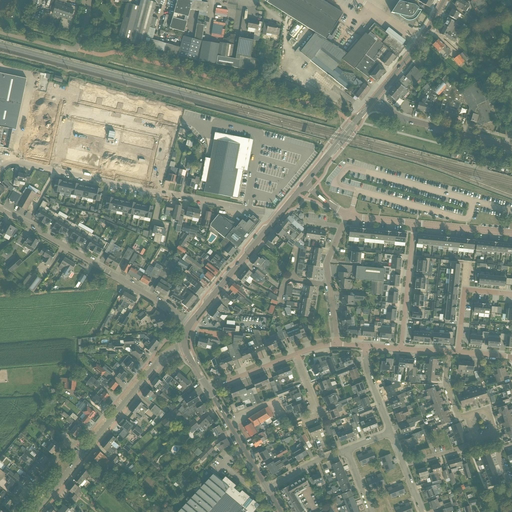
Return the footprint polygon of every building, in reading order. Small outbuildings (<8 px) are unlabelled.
[(147,47),(178,55),(180,48),(147,39),(150,28),(156,29),(158,19),(152,17),(155,6),(158,6),(160,0),(140,0),(139,7),(138,13),(137,17),(135,22),(134,26),(133,29),(132,33),(131,37),(130,40),(129,43),(144,47),(144,46),(147,47)] [(177,0),(170,29),(184,32),(190,10),(192,1),(190,1),(187,0),(177,0)] [(328,0),(326,3),(321,0),(268,0),(267,2),(326,40),(343,13),(334,8),(336,4),(329,0),(328,0)] [(457,8),(465,12),(469,5),(459,0),(456,0),(455,2),(456,3),(455,5),(458,7),(457,8)] [(478,10),(479,12),(488,6),(483,0),(470,0),(471,1),(470,3),(471,3),(474,9),(476,11),(478,10)] [(178,56),(196,61),(201,41),(202,41),(208,3),(201,2),(202,1),(193,1),(192,1),(190,10),(199,11),(194,39),(183,36),(180,48),(178,55),(178,56)] [(408,21),(410,21),(411,21),(413,20),(415,19),(416,18),(417,17),(421,10),(418,10),(419,8),(415,5),(399,1),(391,13),(406,17),(404,19),(406,20),(408,21)] [(119,37),(130,40),(131,37),(132,33),(133,29),(134,26),(135,22),(137,17),(138,13),(139,7),(128,4),(119,37)] [(53,15),(62,18),(65,8),(56,5),(53,15)] [(62,18),(70,21),(74,11),(65,8),(62,18)] [(449,16),(456,20),(458,17),(460,18),(461,15),(460,14),(452,10),(449,16)] [(44,24),(51,27),(54,18),(48,17),(48,19),(46,19),(44,24)] [(443,26),(444,27),(458,34),(461,29),(462,28),(461,27),(456,25),(457,24),(455,23),(447,18),(443,26)] [(259,37),(262,26),(259,25),(259,22),(249,20),(248,28),(255,29),(254,36),(259,37)] [(266,33),(278,35),(279,29),(277,28),(277,25),(275,25),(275,24),(268,22),(268,24),(264,23),(262,34),(266,35),(266,33)] [(340,31),(344,26),(339,22),(335,27),(340,31)] [(342,60),(354,69),(355,68),(361,60),(365,55),(376,40),(381,44),(384,40),(390,45),(387,49),(392,53),(388,58),(392,61),(404,46),(403,46),(386,33),(374,23),(367,33),(366,33),(347,54),(342,60)] [(440,34),(454,42),(456,40),(457,38),(458,34),(444,27),(440,34)] [(216,65),(234,67),(235,59),(231,59),(235,35),(230,34),(230,37),(228,38),(227,38),(226,44),(220,43),(219,44),(216,64),(216,65)] [(299,47),(294,53),(308,64),(310,61),(347,91),(353,83),(357,86),(357,87),(360,89),(361,88),(367,93),(370,89),(366,86),(356,79),(354,74),(343,72),(337,68),(341,62),(340,62),(342,60),(347,54),(315,34),(302,50),(299,47)] [(238,68),(254,71),(256,59),(251,58),(254,41),(251,40),(239,38),(236,59),(235,59),(234,67),(234,68),(238,68)] [(384,64),(388,67),(392,61),(388,58),(392,53),(387,49),(390,45),(384,40),(381,44),(376,40),(365,55),(374,62),(377,58),(381,61),(381,62),(384,64)] [(434,42),(432,44),(433,45),(432,45),(437,50),(437,51),(439,52),(443,55),(445,53),(448,56),(451,52),(442,43),(442,44),(438,40),(435,43),(434,42)] [(199,61),(216,64),(219,44),(202,41),(199,61)] [(464,52),(460,55),(464,60),(468,57),(464,52)] [(370,76),(376,81),(385,70),(374,62),(365,55),(355,68),(368,78),(370,76)] [(454,59),(459,66),(464,62),(459,56),(454,59)] [(411,82),(419,89),(425,82),(421,78),(423,75),(418,70),(414,67),(406,77),(411,82)] [(0,147),(8,149),(9,144),(13,130),(16,130),(27,79),(0,73),(0,147)] [(427,113),(428,113),(430,105),(432,106),(434,101),(433,101),(435,96),(436,96),(436,94),(439,96),(441,94),(443,96),(447,78),(446,75),(433,90),(432,90),(427,97),(422,111),(425,112),(425,113),(427,113)] [(388,93),(389,95),(396,101),(400,96),(403,98),(409,92),(405,89),(411,82),(406,77),(403,76),(388,93)] [(439,116),(448,118),(450,110),(453,101),(460,103),(468,105),(461,92),(458,87),(451,84),(447,78),(443,96),(439,116)] [(480,127),(482,127),(483,125),(485,124),(497,119),(480,82),(478,83),(477,82),(461,92),(468,105),(469,108),(467,114),(470,115),(471,115),(472,115),(471,121),(472,121),(472,122),(473,124),(474,124),(479,126),(480,124),(480,127)] [(418,105),(417,110),(418,111),(419,111),(420,111),(422,111),(427,97),(432,90),(430,87),(425,92),(424,96),(422,96),(421,102),(419,101),(418,105)] [(82,99),(81,100),(82,100),(82,99),(88,101),(91,90),(84,88),(84,90),(82,99)] [(352,94),(361,101),(367,93),(361,88),(359,89),(358,91),(356,89),(355,90),(352,94)] [(91,90),(88,101),(94,102),(94,103),(95,103),(95,102),(97,93),(97,91),(91,90)] [(102,105),(103,105),(108,106),(108,107),(109,107),(111,95),(104,94),(104,95),(102,105)] [(111,95),(109,107),(109,106),(115,108),(117,98),(118,97),(111,95)] [(122,110),(122,111),(123,111),(123,110),(129,112),(131,101),(125,100),(125,99),(124,101),(122,110)] [(131,101),(129,112),(135,113),(135,114),(136,114),(136,113),(138,104),(138,103),(131,101)] [(450,110),(448,118),(456,120),(457,117),(458,118),(459,115),(457,115),(459,108),(461,103),(460,103),(453,101),(450,110)] [(143,116),(143,117),(143,116),(149,117),(149,118),(152,107),(145,105),(145,106),(143,116)] [(152,107),(149,118),(150,118),(150,117),(156,119),(155,119),(156,119),(158,109),(159,108),(158,108),(152,107)] [(163,121),(163,122),(164,122),(164,121),(170,123),(172,112),(166,111),(165,112),(163,121)] [(172,112),(170,123),(176,124),(176,125),(177,124),(179,115),(179,114),(172,112)] [(205,158),(201,182),(206,183),(204,192),(233,198),(238,199),(240,188),(244,170),(250,139),(215,133),(213,140),(214,140),(210,159),(205,158)] [(30,143),(27,154),(31,155),(32,155),(33,155),(36,144),(30,143)] [(46,146),(44,158),(48,158),(49,159),(52,148),(46,146)] [(69,148),(67,159),(70,159),(71,160),(72,160),(75,149),(69,148)] [(94,153),(92,164),(93,165),(97,166),(100,155),(94,153)] [(167,181),(174,183),(176,176),(175,175),(177,169),(171,167),(167,181)] [(178,179),(177,184),(182,185),(183,185),(184,181),(185,178),(184,178),(186,171),(179,169),(177,176),(179,176),(178,179)] [(13,184),(13,186),(19,187),(19,184),(24,186),(25,183),(26,180),(27,175),(19,174),(19,173),(17,181),(14,180),(13,184)] [(195,180),(196,177),(189,175),(188,179),(189,179),(186,186),(193,188),(195,180)] [(2,184),(8,189),(11,185),(5,180),(2,184)] [(60,192),(62,182),(62,181),(56,180),(54,191),(60,192)] [(77,196),(79,186),(79,185),(73,184),(71,195),(77,196)] [(14,188),(12,190),(14,191),(13,191),(21,196),(23,194),(18,191),(19,188),(16,187),(15,189),(14,188)] [(28,189),(18,206),(26,211),(34,197),(37,199),(39,195),(28,189)] [(93,200),(99,201),(100,198),(101,194),(101,190),(95,189),(93,200)] [(13,203),(16,205),(21,196),(13,191),(11,195),(9,199),(10,204),(13,203)] [(111,210),(114,200),(114,199),(108,198),(107,201),(106,201),(105,205),(106,206),(105,208),(111,210)] [(39,221),(42,223),(48,212),(44,210),(48,204),(43,201),(37,211),(40,212),(36,219),(39,220),(39,221)] [(134,215),(136,205),(136,204),(130,203),(128,213),(134,215)] [(144,217),(150,219),(153,208),(147,206),(147,207),(144,217)] [(173,219),(173,220),(178,221),(178,223),(177,225),(175,231),(180,232),(182,226),(183,217),(184,215),(183,215),(180,214),(181,207),(176,206),(175,211),(173,219)] [(186,216),(192,218),(194,209),(188,208),(186,216)] [(192,218),(199,219),(201,211),(194,209),(192,218)] [(45,224),(48,226),(52,219),(54,220),(57,215),(49,210),(48,212),(42,223),(45,224)] [(202,227),(207,228),(208,224),(211,213),(206,212),(202,227)] [(212,221),(209,229),(213,231),(223,240),(224,239),(225,238),(238,248),(250,232),(251,233),(254,230),(253,229),(259,221),(253,216),(251,218),(248,216),(244,222),(242,220),(235,228),(233,227),(235,223),(225,218),(224,219),(217,214),(212,221)] [(56,231),(59,232),(66,220),(57,215),(54,220),(57,221),(53,229),(56,230),(56,231)] [(62,234),(65,235),(69,228),(72,230),(75,225),(75,224),(66,220),(59,232),(62,234)] [(297,242),(303,247),(303,246),(304,246),(304,243),(299,239),(303,235),(285,220),(284,220),(279,226),(294,240),(295,241),(296,241),(297,242)] [(73,240),(76,242),(83,229),(78,226),(79,224),(76,222),(75,224),(75,225),(72,230),(74,231),(70,238),(73,240)] [(5,224),(0,232),(0,233),(3,235),(4,233),(12,238),(16,229),(11,226),(9,228),(7,227),(8,226),(5,224)] [(279,227),(275,233),(279,236),(281,238),(284,235),(287,237),(286,238),(289,240),(290,239),(292,241),(293,242),(294,240),(279,226),(278,226),(279,227)] [(160,244),(161,242),(162,236),(164,236),(166,230),(163,229),(163,228),(160,227),(157,243),(160,245),(160,244)] [(79,243),(82,245),(86,238),(89,240),(92,234),(83,229),(76,242),(79,244),(79,243)] [(305,235),(305,238),(312,239),(314,230),(311,229),(311,230),(307,229),(306,235),(305,235)] [(320,231),(318,240),(326,241),(326,238),(325,238),(326,232),(322,232),(322,231),(320,231)] [(182,240),(186,242),(190,237),(184,233),(180,238),(182,239),(182,240)] [(194,239),(199,242),(203,237),(197,233),(194,239)] [(90,250),(93,252),(99,241),(93,238),(94,236),(92,234),(89,240),(91,241),(87,248),(90,250)] [(265,244),(272,251),(275,247),(276,248),(277,247),(280,249),(284,244),(282,241),(279,245),(276,242),(279,239),(273,234),(265,244)] [(23,246),(33,252),(39,241),(32,237),(32,238),(29,237),(23,246)] [(96,253),(99,255),(103,248),(106,249),(109,244),(100,239),(99,241),(93,252),(96,254),(96,253)] [(225,239),(221,244),(227,249),(226,249),(224,251),(231,257),(236,250),(232,247),(233,245),(225,239)] [(105,252),(108,254),(115,241),(112,240),(109,245),(105,252)] [(184,248),(183,248),(179,245),(177,248),(178,249),(182,252),(184,254),(187,250),(184,248)] [(43,261),(49,266),(52,261),(51,261),(55,255),(47,250),(43,248),(39,254),(43,256),(45,258),(43,261)] [(123,257),(126,259),(131,249),(128,248),(123,257)] [(126,259),(128,261),(134,251),(131,249),(126,259)] [(106,262),(111,265),(116,256),(119,252),(115,250),(114,252),(112,251),(106,262)] [(116,256),(111,265),(117,268),(119,264),(121,261),(118,259),(119,258),(120,258),(121,256),(122,254),(119,252),(116,256)] [(210,255),(223,266),(226,262),(219,256),(220,256),(219,255),(217,253),(216,254),(213,252),(210,255)] [(124,266),(122,271),(127,274),(129,269),(132,264),(133,264),(138,255),(135,253),(131,259),(128,265),(126,263),(124,266)] [(211,281),(212,281),(215,277),(214,277),(215,276),(211,273),(208,271),(207,273),(201,269),(203,266),(186,254),(182,259),(185,261),(184,262),(182,260),(182,261),(189,265),(189,264),(190,265),(194,268),(200,272),(202,273),(205,275),(204,276),(211,281)] [(401,259),(396,258),(397,255),(384,254),(384,259),(392,260),(391,263),(401,264),(401,259)] [(209,257),(206,260),(210,263),(211,262),(216,267),(220,270),(223,266),(210,255),(209,257)] [(167,267),(173,271),(173,270),(175,267),(176,264),(177,265),(180,259),(174,256),(167,267)] [(255,272),(263,278),(266,274),(263,271),(264,270),(263,268),(261,266),(266,260),(263,257),(261,259),(256,256),(250,263),(255,267),(256,267),(258,269),(255,272)] [(7,269),(5,270),(9,274),(11,272),(23,262),(18,257),(17,258),(17,259),(16,261),(15,260),(14,262),(13,261),(11,263),(11,264),(11,265),(10,264),(10,266),(9,265),(9,266),(8,266),(8,267),(7,267),(6,268),(7,269)] [(58,269),(64,272),(70,261),(65,258),(62,262),(61,264),(61,265),(58,269)] [(418,261),(417,266),(429,267),(430,259),(423,258),(423,261),(418,261)] [(204,260),(202,262),(205,264),(206,265),(210,268),(209,270),(215,275),(219,271),(215,268),(213,266),(204,260)] [(75,264),(70,261),(64,272),(63,273),(70,278),(73,273),(73,272),(71,271),(75,264)] [(179,265),(186,270),(189,265),(182,261),(179,265)] [(450,269),(459,270),(460,265),(457,264),(457,262),(448,261),(448,269),(450,269)] [(49,272),(54,276),(58,270),(56,269),(59,264),(57,262),(49,272)] [(127,274),(139,281),(143,274),(144,274),(146,271),(140,268),(137,267),(138,265),(134,262),(127,274)] [(142,277),(140,281),(147,286),(150,281),(151,279),(148,277),(150,275),(152,276),(156,279),(163,267),(156,263),(153,269),(148,266),(146,271),(144,274),(144,275),(142,277)] [(382,266),(382,269),(385,269),(385,271),(395,272),(395,269),(400,270),(401,264),(391,263),(388,263),(388,267),(382,266)] [(376,295),(382,295),(382,292),(383,288),(383,285),(385,269),(368,268),(362,267),(357,267),(355,280),(372,281),(370,294),(376,295)] [(246,268),(242,273),(248,278),(251,281),(252,281),(253,279),(254,281),(257,277),(256,277),(246,268)] [(390,280),(399,281),(400,276),(395,275),(395,272),(385,271),(384,275),(390,275),(390,280)] [(202,284),(206,287),(208,285),(210,283),(210,282),(211,281),(204,276),(205,275),(202,273),(199,277),(194,272),(191,275),(202,284)] [(476,272),(475,281),(479,282),(479,284),(484,285),(485,275),(480,275),(480,272),(476,272)] [(184,273),(178,280),(181,282),(187,275),(184,273)] [(242,273),(238,278),(248,287),(250,285),(246,281),(248,278),(242,273)] [(344,289),(349,290),(350,280),(348,280),(348,274),(344,273),(339,273),(338,283),(340,283),(339,288),(344,289)] [(25,286),(33,292),(42,280),(34,274),(25,286)] [(82,274),(78,281),(80,282),(82,283),(86,277),(82,274)] [(416,278),(415,283),(425,284),(425,279),(428,279),(428,276),(422,275),(421,278),(416,278)] [(155,290),(160,293),(166,282),(161,279),(155,290)] [(191,284),(188,288),(192,292),(195,293),(198,296),(204,289),(200,286),(193,281),(191,279),(189,282),(191,283),(191,284)] [(399,287),(399,281),(390,280),(389,285),(383,285),(383,288),(393,289),(394,286),(399,287)] [(169,298),(181,305),(181,303),(181,304),(181,303),(185,299),(180,296),(186,287),(182,284),(182,283),(181,283),(181,284),(177,281),(171,291),(172,292),(169,298)] [(160,293),(165,296),(172,285),(166,282),(160,293)] [(234,283),(229,289),(233,292),(236,294),(236,293),(239,295),(244,299),(245,297),(247,296),(239,290),(241,288),(237,285),(236,285),(234,283)] [(415,283),(415,289),(420,290),(420,293),(426,293),(430,294),(431,285),(427,285),(427,284),(425,284),(415,283)] [(388,297),(398,298),(398,293),(393,292),(393,289),(383,288),(382,292),(389,292),(388,297)] [(181,304),(191,311),(199,300),(197,298),(197,297),(192,293),(192,294),(187,289),(185,292),(181,296),(180,296),(185,299),(181,303),(181,304)] [(117,310),(121,313),(131,296),(124,292),(121,299),(124,301),(120,307),(119,307),(117,310)] [(267,298),(276,301),(277,297),(269,292),(267,298)] [(342,304),(352,305),(353,299),(363,300),(364,294),(355,293),(355,297),(343,296),(342,304)] [(414,295),(414,301),(423,302),(423,301),(426,302),(427,302),(428,297),(426,296),(426,293),(420,293),(420,296),(414,295)] [(222,300),(228,304),(230,302),(232,303),(235,300),(230,295),(229,297),(225,294),(223,297),(224,298),(222,300)] [(121,313),(124,314),(130,304),(133,306),(137,299),(136,299),(137,298),(134,297),(134,298),(131,296),(121,313)] [(397,304),(398,298),(388,297),(388,302),(381,302),(381,305),(391,306),(392,303),(397,304)] [(247,298),(243,302),(251,306),(253,304),(253,303),(247,298)] [(426,302),(423,301),(423,302),(414,301),(413,306),(418,307),(418,310),(425,310),(426,302)] [(222,310),(226,314),(229,310),(218,302),(213,308),(219,313),(222,310)] [(386,315),(396,316),(396,310),(391,309),(391,306),(381,305),(381,309),(387,310),(386,315)] [(208,315),(219,323),(222,320),(220,318),(222,315),(219,313),(213,308),(208,315)] [(156,321),(158,329),(166,327),(163,315),(156,310),(153,315),(150,316),(152,322),(156,321)] [(412,318),(424,319),(425,310),(418,310),(418,313),(412,312),(412,318)] [(347,311),(341,312),(342,317),(341,317),(342,326),(343,326),(344,333),(356,334),(357,328),(349,327),(349,325),(351,325),(350,316),(348,316),(347,311)] [(120,323),(125,326),(132,314),(128,312),(125,316),(124,315),(120,323)] [(139,319),(142,323),(148,318),(142,312),(139,315),(141,318),(139,319)] [(395,321),(396,316),(386,315),(386,320),(380,319),(379,322),(379,323),(381,323),(390,324),(390,321),(395,321)] [(368,327),(363,327),(364,321),(360,320),(359,331),(362,331),(362,336),(368,337),(368,327)] [(374,322),(374,328),(368,327),(368,337),(373,338),(374,332),(377,333),(378,322),(374,322)] [(386,329),(381,328),(381,323),(379,323),(379,322),(378,322),(377,333),(380,333),(379,338),(385,339),(386,329)] [(295,326),(292,328),(296,339),(302,337),(301,334),(304,333),(301,324),(295,326)] [(391,324),(391,329),(386,329),(385,339),(390,339),(391,334),(394,334),(395,324),(391,324)] [(285,332),(283,333),(285,338),(289,337),(290,342),(296,339),(292,328),(287,330),(286,330),(286,331),(285,332)] [(257,330),(253,330),(255,335),(259,345),(261,345),(263,344),(262,341),(257,330)] [(430,334),(430,336),(433,337),(432,342),(438,343),(439,333),(439,331),(434,330),(430,330),(430,331),(430,334)] [(444,334),(443,343),(449,344),(449,338),(452,339),(453,332),(444,331),(444,334)] [(475,345),(481,346),(482,339),(485,339),(486,332),(483,332),(482,336),(476,336),(475,345)] [(489,335),(489,333),(486,332),(485,339),(488,339),(487,346),(493,347),(494,335),(489,335)] [(233,339),(233,344),(236,343),(237,342),(242,340),(243,334),(234,333),(233,339)] [(494,335),(493,347),(499,348),(500,340),(503,341),(504,334),(500,334),(500,336),(494,335)] [(504,334),(503,341),(506,341),(505,347),(511,348),(511,341),(511,335),(506,334),(504,334)] [(278,335),(269,339),(273,348),(276,347),(280,346),(278,342),(280,341),(278,335)] [(144,338),(144,339),(156,348),(158,346),(159,345),(159,344),(160,343),(156,340),(153,338),(150,342),(149,342),(150,340),(146,336),(144,338)] [(197,346),(206,348),(207,346),(217,348),(219,342),(208,339),(208,340),(199,338),(197,346)] [(144,339),(141,342),(147,347),(145,348),(148,350),(152,354),(152,353),(153,353),(154,351),(154,350),(156,348),(144,339)] [(266,340),(263,341),(267,351),(270,350),(273,348),(269,339),(266,340)] [(233,344),(231,345),(235,354),(239,353),(236,343),(233,344)] [(130,353),(139,360),(143,354),(139,351),(140,348),(134,344),(120,345),(120,344),(113,345),(113,350),(124,349),(126,347),(129,347),(131,348),(133,350),(130,353)] [(246,348),(250,358),(256,355),(255,350),(252,345),(249,346),(248,344),(245,345),(246,347),(246,348)] [(240,350),(241,353),(242,357),(243,360),(250,358),(246,348),(240,350)] [(124,360),(122,363),(123,364),(125,366),(126,367),(128,368),(130,370),(135,364),(133,363),(135,361),(134,360),(129,355),(128,355),(124,360)] [(223,357),(222,357),(227,367),(233,364),(232,361),(230,357),(227,358),(226,355),(223,357)] [(339,370),(340,372),(350,368),(349,365),(353,364),(350,357),(346,359),(345,356),(339,359),(340,363),(339,363),(340,367),(338,368),(339,370)] [(218,365),(220,369),(227,367),(222,357),(220,358),(221,361),(217,362),(218,365)] [(312,367),(311,368),(312,371),(314,375),(315,374),(315,375),(329,369),(331,374),(335,372),(334,367),(331,360),(330,359),(326,361),(325,357),(316,358),(318,362),(316,362),(315,364),(316,366),(312,367)] [(394,372),(394,368),(394,366),(392,366),(393,360),(386,359),(386,362),(382,362),(381,365),(380,371),(385,371),(389,371),(389,372),(394,372)] [(393,378),(393,382),(397,382),(398,375),(401,375),(402,368),(406,368),(406,360),(399,359),(398,369),(394,368),(394,372),(394,375),(394,378),(393,378)] [(406,360),(406,368),(409,368),(408,376),(409,376),(411,376),(411,383),(415,383),(416,375),(416,370),(412,370),(413,360),(406,360)] [(462,373),(465,373),(466,362),(458,362),(458,370),(462,370),(462,373)] [(465,373),(469,374),(469,371),(473,371),(474,363),(466,362),(465,373)] [(93,368),(102,376),(106,372),(102,369),(102,368),(96,364),(93,368)] [(106,371),(110,375),(113,372),(105,365),(102,368),(102,369),(106,372),(106,371)] [(116,376),(121,381),(126,375),(125,373),(127,371),(120,365),(116,371),(118,373),(116,376)] [(283,370),(287,381),(289,380),(288,376),(292,374),(289,367),(283,370)] [(497,383),(504,381),(505,381),(503,377),(507,376),(504,367),(496,370),(498,375),(495,375),(497,383)] [(349,372),(352,380),(359,377),(356,369),(351,371),(350,368),(340,372),(337,373),(338,377),(345,374),(349,372)] [(284,378),(285,381),(287,381),(283,370),(277,372),(280,379),(284,378)] [(425,374),(425,375),(436,376),(436,377),(439,378),(439,374),(434,373),(434,371),(426,370),(425,374)] [(423,375),(422,378),(428,378),(428,381),(436,381),(436,377),(436,376),(425,375),(425,374),(423,373),(423,375)] [(162,379),(168,385),(173,379),(167,374),(162,379)] [(171,383),(174,385),(176,382),(179,384),(184,378),(178,374),(174,380),(171,383)] [(266,376),(260,379),(264,390),(268,389),(267,388),(266,385),(269,384),(269,383),(268,381),(266,376)] [(93,377),(89,382),(97,388),(101,384),(93,377)] [(67,390),(75,390),(76,379),(63,378),(63,381),(68,381),(67,390)] [(156,378),(151,384),(156,389),(157,389),(158,390),(160,391),(165,385),(156,378)] [(180,390),(182,392),(185,389),(190,383),(184,378),(179,384),(182,387),(180,390)] [(108,387),(113,391),(118,385),(113,381),(110,379),(108,381),(105,379),(102,383),(101,384),(107,389),(108,387)] [(260,379),(253,382),(256,388),(256,389),(259,388),(261,391),(264,390),(260,379)] [(325,381),(318,384),(321,391),(324,390),(326,394),(333,391),(342,387),(340,383),(337,384),(332,386),(331,382),(329,379),(325,381)] [(386,388),(385,388),(388,396),(392,395),(395,394),(393,390),(401,387),(400,386),(399,382),(397,382),(393,382),(389,381),(391,386),(386,388)] [(497,383),(498,386),(501,385),(502,388),(504,388),(506,392),(511,389),(511,383),(504,385),(504,384),(505,384),(504,381),(497,383)] [(357,389),(358,393),(364,390),(362,383),(358,384),(358,382),(350,385),(352,391),(357,389)] [(244,385),(237,388),(241,399),(245,398),(248,396),(248,397),(249,397),(253,406),(256,405),(252,395),(251,390),(250,389),(246,391),(244,385)] [(279,393),(277,394),(278,397),(282,396),(289,393),(295,390),(294,387),(290,388),(282,391),(279,393)] [(479,387),(479,388),(479,389),(480,389),(484,401),(484,400),(488,399),(487,397),(485,391),(483,392),(481,387),(480,387),(479,387)] [(96,395),(105,402),(109,396),(105,392),(105,391),(101,388),(96,395)] [(236,396),(238,400),(241,399),(237,388),(230,391),(233,398),(236,396)] [(428,396),(438,392),(439,393),(441,392),(440,388),(435,390),(434,388),(426,391),(427,395),(428,396)] [(146,399),(148,400),(151,397),(154,399),(156,396),(152,392),(148,389),(142,395),(146,399)] [(477,390),(474,391),(476,400),(479,399),(480,404),(484,403),(484,401),(480,389),(479,389),(477,390)] [(503,404),(510,402),(509,399),(508,399),(508,398),(511,396),(511,389),(506,392),(502,393),(504,397),(505,397),(506,400),(502,401),(503,404)] [(296,390),(295,390),(289,393),(291,396),(287,398),(288,401),(292,400),(300,397),(299,393),(298,393),(297,390),(296,390)] [(469,390),(466,391),(467,394),(470,392),(474,406),(476,406),(474,400),(476,400),(474,391),(471,392),(470,390),(469,390)] [(160,396),(166,401),(169,398),(163,392),(160,396)] [(400,406),(401,409),(410,406),(410,405),(406,407),(404,401),(405,401),(404,398),(408,396),(406,392),(400,395),(401,398),(390,402),(393,409),(400,406)] [(425,397),(423,398),(424,400),(426,399),(431,397),(432,400),(440,397),(439,393),(438,392),(428,396),(427,395),(425,396),(425,397)] [(467,396),(465,397),(468,405),(471,404),(472,407),(474,406),(470,392),(467,394),(467,396)] [(257,393),(252,395),(256,405),(264,402),(263,399),(260,400),(257,393)] [(459,397),(462,407),(468,405),(465,397),(463,398),(461,393),(457,394),(458,397),(459,397)] [(179,409),(181,412),(180,413),(179,413),(182,416),(182,415),(183,415),(196,407),(202,403),(199,399),(198,398),(198,396),(196,394),(183,402),(183,403),(181,404),(182,406),(181,407),(179,409)] [(331,395),(324,398),(327,405),(334,403),(335,406),(341,404),(343,403),(344,402),(347,401),(346,397),(341,399),(337,401),(335,394),(331,395)] [(96,395),(91,401),(100,408),(105,402),(96,395)] [(356,402),(359,409),(364,407),(370,404),(367,398),(361,400),(360,400),(359,397),(354,399),(355,403),(356,402)] [(434,411),(441,408),(440,405),(446,403),(444,399),(442,400),(434,403),(433,402),(428,404),(430,408),(432,407),(434,411)] [(134,405),(144,414),(148,409),(144,405),(138,400),(134,405)] [(82,403),(78,408),(80,410),(81,411),(82,412),(83,413),(86,415),(90,419),(95,413),(92,410),(91,409),(90,409),(85,405),(82,403)] [(230,406),(233,413),(238,411),(245,409),(244,406),(243,405),(236,408),(234,404),(230,406)] [(294,415),(296,420),(302,417),(300,413),(304,412),(300,404),(296,406),(292,407),(291,404),(288,406),(284,407),(287,412),(292,410),(294,415)] [(336,409),(329,412),(332,419),(337,417),(339,416),(338,413),(339,413),(343,411),(342,408),(341,404),(335,406),(336,409)] [(134,405),(129,411),(133,414),(135,415),(140,419),(142,417),(142,416),(144,414),(134,405)] [(155,405),(152,408),(159,413),(156,416),(157,416),(158,418),(163,412),(155,405)] [(182,415),(182,416),(184,419),(195,413),(198,417),(201,415),(207,412),(203,405),(197,409),(196,407),(183,415),(182,415)] [(395,415),(398,422),(405,420),(404,416),(409,414),(407,411),(411,409),(410,406),(401,409),(402,412),(395,415)] [(244,427),(250,437),(254,435),(263,429),(264,431),(268,428),(266,424),(272,421),(270,418),(271,418),(273,416),(268,407),(252,416),(248,419),(250,423),(244,427)] [(156,416),(159,413),(152,408),(150,411),(156,416)] [(165,419),(161,423),(167,429),(182,416),(179,413),(177,411),(176,409),(165,419)] [(433,417),(429,418),(430,420),(434,419),(439,417),(440,419),(448,416),(446,413),(446,411),(436,415),(435,414),(432,415),(433,417)] [(499,422),(499,423),(511,419),(511,417),(511,414),(503,416),(504,420),(499,422)] [(80,418),(78,420),(81,423),(82,422),(86,425),(90,419),(86,415),(82,420),(80,418)] [(153,421),(157,425),(157,424),(161,420),(160,419),(158,418),(157,416),(155,418),(153,421)] [(368,423),(371,430),(378,427),(374,416),(371,417),(367,419),(368,423)] [(435,421),(438,428),(440,427),(439,426),(450,422),(448,416),(440,419),(435,421)] [(205,431),(206,431),(208,429),(208,428),(214,422),(211,418),(210,419),(208,417),(204,420),(200,425),(202,427),(202,428),(205,431)] [(123,429),(118,436),(123,441),(129,434),(127,432),(126,432),(130,428),(130,429),(133,426),(129,423),(127,421),(123,418),(118,425),(123,429)] [(344,418),(340,420),(347,439),(354,436),(353,434),(358,432),(355,423),(354,422),(351,424),(353,428),(348,430),(346,425),(347,425),(344,418)] [(405,425),(400,427),(403,434),(410,431),(409,428),(414,426),(413,423),(417,422),(416,421),(415,418),(406,422),(407,425),(405,425)] [(185,426),(188,429),(196,423),(194,419),(185,426)] [(503,425),(504,428),(511,426),(511,424),(511,423),(511,419),(499,423),(500,426),(503,425)] [(69,425),(66,429),(76,437),(81,430),(77,426),(79,424),(74,420),(70,425),(69,425)] [(338,434),(340,441),(343,440),(343,441),(347,439),(340,420),(336,422),(338,429),(339,428),(341,433),(338,434)] [(360,426),(363,433),(371,430),(368,423),(365,425),(363,420),(359,422),(361,426),(360,426)] [(188,429),(192,434),(200,427),(196,423),(188,429)] [(449,431),(450,434),(462,429),(460,425),(459,425),(459,423),(451,427),(452,430),(449,431)] [(328,424),(324,426),(328,436),(332,434),(329,428),(328,425),(328,424)] [(138,437),(143,432),(137,426),(132,432),(138,437)] [(212,434),(214,437),(216,436),(217,436),(223,433),(219,426),(208,432),(209,435),(212,434)] [(315,428),(321,444),(323,443),(320,434),(323,432),(320,426),(315,428)] [(502,433),(503,434),(511,431),(511,426),(504,428),(505,433),(502,433)] [(315,428),(309,430),(312,437),(313,440),(315,439),(319,450),(323,448),(321,444),(315,428)] [(424,434),(425,438),(429,437),(426,429),(419,432),(420,436),(424,434)] [(449,438),(450,440),(464,435),(462,429),(450,434),(451,434),(453,433),(454,436),(452,437),(449,438)] [(252,441),(255,447),(259,446),(259,447),(263,444),(264,446),(266,445),(267,444),(267,442),(266,440),(269,438),(268,437),(268,436),(265,431),(256,435),(258,438),(252,441)] [(511,431),(503,434),(504,437),(509,436),(510,438),(511,441),(511,440),(511,431)] [(294,453),(293,453),(294,456),(297,461),(297,460),(302,457),(307,455),(304,450),(302,447),(306,445),(305,443),(301,436),(300,434),(299,432),(295,434),(298,439),(300,444),(297,446),(297,447),(294,453)] [(405,441),(408,448),(411,447),(418,444),(416,439),(421,437),(420,436),(419,432),(412,435),(413,438),(405,441)] [(116,449),(117,449),(119,446),(118,446),(114,442),(116,439),(114,437),(110,434),(105,440),(111,445),(111,444),(116,449)] [(456,441),(458,445),(466,441),(465,440),(466,440),(464,435),(450,440),(451,443),(456,441)] [(48,451),(52,454),(57,448),(57,447),(58,448),(56,445),(57,444),(57,445),(58,444),(51,438),(49,441),(50,443),(51,443),(49,446),(44,442),(42,445),(47,449),(46,450),(48,451)] [(216,446),(219,452),(230,445),(226,439),(219,443),(219,444),(216,446)] [(105,449),(112,455),(115,452),(117,449),(116,449),(111,444),(111,445),(105,440),(101,446),(105,449)] [(196,460),(197,461),(200,459),(202,461),(214,449),(210,446),(196,460)] [(259,454),(264,461),(269,458),(273,456),(269,449),(268,447),(265,448),(266,450),(259,454)] [(194,452),(198,456),(202,453),(198,448),(194,452)] [(140,455),(142,458),(144,456),(148,452),(145,449),(141,453),(141,454),(140,455)] [(276,454),(278,458),(287,452),(285,449),(276,454)] [(36,459),(43,465),(48,459),(44,456),(38,450),(36,452),(33,450),(30,454),(28,453),(29,452),(26,450),(24,453),(34,461),(36,459)] [(97,450),(92,457),(101,465),(99,468),(102,470),(103,469),(107,465),(119,476),(123,472),(116,464),(115,465),(110,461),(108,459),(97,450)] [(365,455),(368,462),(372,461),(371,460),(374,458),(375,460),(371,450),(368,452),(369,454),(365,455)] [(24,453),(21,457),(28,462),(27,464),(23,468),(29,473),(30,472),(30,473),(34,476),(39,470),(32,464),(34,461),(24,453)] [(481,460),(479,461),(480,464),(491,459),(489,455),(488,455),(488,453),(480,456),(481,460)] [(358,456),(361,465),(361,464),(364,463),(364,464),(368,462),(365,455),(362,456),(361,454),(358,456)] [(382,461),(383,465),(391,462),(389,459),(392,458),(390,454),(381,458),(382,458),(383,460),(382,461)] [(110,460),(115,464),(119,458),(115,455),(110,460)] [(454,460),(457,471),(463,470),(460,458),(454,460)] [(483,465),(485,468),(492,465),(492,464),(493,464),(491,459),(480,464),(481,466),(483,465)] [(274,461),(267,465),(267,466),(267,467),(268,468),(269,470),(282,463),(281,462),(280,460),(275,463),(274,461)] [(448,462),(451,473),(457,471),(454,460),(448,462)] [(332,465),(334,470),(342,467),(340,462),(332,465)] [(386,471),(386,472),(395,468),(394,464),(392,465),(391,462),(383,465),(385,469),(386,468),(387,471),(386,471)] [(272,474),(272,475),(279,471),(278,469),(283,466),(282,464),(282,463),(269,470),(271,472),(270,473),(271,474),(272,474)] [(433,473),(429,474),(432,483),(433,485),(441,483),(440,480),(440,481),(437,473),(441,472),(439,464),(431,466),(433,473)] [(483,473),(484,475),(496,471),(494,466),(493,467),(492,465),(485,468),(486,472),(483,473)] [(86,478),(87,479),(89,477),(88,475),(90,473),(84,467),(78,473),(85,479),(86,478)] [(334,470),(336,476),(344,473),(342,467),(334,470)] [(6,468),(3,472),(7,475),(9,477),(15,482),(17,480),(25,487),(30,480),(27,477),(22,474),(19,478),(16,475),(15,476),(10,471),(6,468)] [(418,473),(416,474),(418,479),(420,478),(420,477),(423,477),(423,479),(428,478),(426,468),(418,470),(418,473)] [(315,483),(317,487),(324,484),(319,471),(316,472),(317,474),(311,476),(314,484),(315,483)] [(486,481),(487,481),(498,477),(496,471),(484,475),(485,478),(488,477),(489,480),(486,481)] [(73,480),(80,485),(85,479),(78,473),(73,480)] [(336,476),(338,481),(346,478),(344,473),(336,476)] [(222,480),(214,474),(178,511),(254,511),(260,505),(253,499),(252,500),(250,498),(250,497),(242,490),(240,493),(234,488),(236,486),(225,476),(222,480)] [(375,479),(377,486),(381,485),(381,483),(384,482),(384,484),(381,474),(377,476),(378,478),(375,479)] [(92,478),(98,484),(101,481),(95,475),(92,478)] [(9,477),(7,480),(8,481),(7,482),(7,483),(9,485),(11,486),(8,490),(8,491),(13,494),(17,498),(22,491),(16,487),(18,485),(15,482),(9,477)] [(305,511),(295,494),(309,486),(304,477),(293,483),(293,484),(289,485),(280,491),(281,491),(282,494),(281,495),(286,502),(287,502),(289,505),(291,509),(290,509),(290,510),(291,511),(305,511)] [(490,483),(492,486),(499,483),(499,482),(500,481),(498,477),(487,481),(488,484),(490,483)] [(338,481),(336,482),(337,485),(338,484),(339,484),(340,486),(349,483),(346,478),(338,481)] [(367,480),(370,489),(371,489),(370,488),(373,487),(373,488),(377,486),(375,479),(371,480),(370,478),(367,480)] [(67,497),(74,503),(78,498),(76,496),(81,490),(72,482),(66,488),(71,493),(67,497)] [(349,483),(340,486),(342,492),(351,489),(349,483)] [(395,488),(398,496),(402,494),(401,493),(404,492),(405,493),(401,483),(398,485),(398,487),(395,488)] [(432,489),(426,491),(429,498),(433,496),(439,494),(436,485),(431,486),(432,489)] [(388,489),(391,498),(391,497),(394,496),(394,497),(398,496),(395,488),(392,490),(391,487),(388,489)] [(3,504),(8,508),(13,502),(7,498),(6,497),(8,494),(3,491),(0,494),(0,501),(3,504)] [(342,495),(344,500),(352,497),(350,491),(342,495)] [(352,497),(344,500),(346,505),(354,502),(352,497)] [(437,500),(429,503),(430,507),(432,506),(434,509),(440,507),(443,506),(443,505),(442,502),(438,503),(437,500)] [(344,509),(340,511),(345,511),(348,511),(356,508),(354,502),(346,505),(343,506),(343,507),(344,509)] [(403,508),(404,511),(409,511),(412,511),(409,503),(405,504),(406,506),(403,508)]
